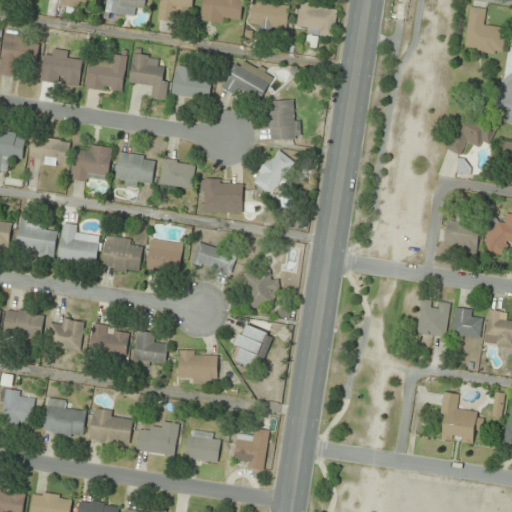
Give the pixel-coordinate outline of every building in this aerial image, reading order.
[(58,0),(84,0),(84,2),(80,2),(79,8),(58,5),(58,0)] [(105,0),(144,0),(143,8),(134,7),(133,16),(104,12),(105,0)] [(158,0),(191,0),(189,16),(180,15),(179,23),(156,20),(158,0)] [(201,0),(241,0),(238,20),(222,17),(221,23),(199,20),(201,0)] [(251,0),(267,0),(267,3),(288,6),(284,29),(270,27),(269,31),(256,29),(257,25),(247,23),(251,0)] [(305,33),(331,37),(336,10),(312,6),(313,4),(298,2),(294,26),(306,28),(305,33)] [(487,10),(469,7),(463,50),(500,55),(504,26),(485,24),(487,10)] [(0,74),(0,53),(3,33),(22,36),(21,42),(35,44),(32,63),(15,60),(13,76),(0,74)] [(132,53),(133,53),(134,48),(140,49),(139,54),(148,56),(147,58),(158,59),(157,66),(163,67),(161,81),(167,82),(164,101),(149,98),(151,86),(127,83),(132,53)] [(66,58),(81,60),(78,78),(57,75),(56,83),(38,80),(42,54),(50,56),(51,49),(67,51),(66,58)] [(97,58),(111,61),(112,54),(126,56),(120,92),(109,90),(109,87),(103,86),(102,91),(84,88),(87,64),(96,65),(97,58)] [(239,66),(234,63),(223,81),(224,82),(221,87),(233,94),(236,88),(258,101),(272,77),(263,72),(265,69),(258,65),(256,69),(242,60),(239,66)] [(176,65),(198,69),(197,75),(211,77),(207,100),(170,94),(173,72),(175,72),(176,65)] [(294,139),(294,136),(300,136),(299,121),(293,121),(292,100),(268,101),(269,114),(266,114),(267,128),(269,128),(270,140),(294,139)] [(444,149),(458,156),(465,142),(483,152),(495,128),(464,112),(444,149)] [(21,160),(24,137),(15,136),(15,133),(0,130),(0,170),(6,171),(8,158),(21,160)] [(55,161),(57,161),(56,163),(66,165),(69,143),(59,142),(59,140),(30,136),(27,157),(43,159),(43,165),(54,167),(55,161)] [(511,142),(498,140),(495,161),(511,163),(511,142)] [(90,145),(111,148),(107,177),(86,174),(85,182),(71,180),(75,150),(89,152),(90,145)] [(270,160),(277,150),(293,163),(282,178),(286,181),(279,190),(278,189),(275,194),(271,191),(269,195),(252,183),(259,174),(257,172),(268,158),(270,160)] [(142,159),(154,161),(150,184),(136,182),(135,188),(123,186),(124,180),(114,178),(118,152),(143,156),(142,159)] [(176,161),(176,163),(194,166),(190,189),(158,183),(162,158),(176,161)] [(219,179),(218,184),(242,185),(241,214),(202,212),(202,202),(201,202),(202,178),(219,179)] [(484,253),(504,256),(506,242),(511,243),(511,211),(503,210),(501,223),(489,221),(484,253)] [(56,232),(44,230),(44,226),(32,224),(33,215),(20,213),(15,245),(19,246),(21,250),(25,251),(29,247),(34,248),(34,250),(38,250),(37,256),(52,259),(56,232)] [(478,225),(446,220),(442,242),(453,243),(452,250),(473,254),(478,225)] [(0,221),(10,223),(6,252),(0,250),(0,221)] [(62,223),(76,225),(75,232),(98,236),(97,242),(98,242),(98,243),(100,243),(99,251),(97,251),(94,266),(56,260),(62,223)] [(107,236),(130,239),(129,245),(142,247),(138,271),(126,269),(125,273),(111,271),(112,267),(100,266),(104,241),(107,241),(107,236)] [(149,239),(182,244),(177,273),(144,267),(149,239)] [(200,266),(200,264),(229,273),(235,255),(224,251),(226,246),(217,243),(215,248),(197,242),(190,263),(200,266)] [(268,270),(270,280),(277,279),(278,290),(273,291),(274,298),(273,298),(274,305),(243,309),(241,297),(245,296),(242,274),(268,270)] [(449,303),(438,301),(437,309),(429,307),(431,299),(421,298),(415,335),(443,339),(449,303)] [(449,335),(478,339),(481,320),(471,318),(472,311),(454,308),(449,335)] [(5,310),(16,312),(17,309),(31,311),(30,313),(43,315),(40,336),(28,334),(27,339),(1,335),(5,310)] [(511,347),(511,339),(511,322),(505,322),(506,313),(487,310),(482,343),(511,347)] [(83,323),(78,351),(44,346),(48,323),(61,325),(62,319),(70,320),(70,321),(83,323)] [(128,333),(124,355),(88,350),(92,324),(106,326),(105,333),(109,334),(109,330),(128,333)] [(245,324),(266,333),(265,335),(272,338),(259,369),(252,366),(251,369),(229,360),(235,347),(232,346),(233,343),(231,343),(234,335),(236,336),(237,333),(241,334),(245,324)] [(152,342),(167,344),(163,364),(148,361),(148,365),(130,362),(135,330),(154,333),(152,342)] [(178,350),(193,351),(193,355),(216,356),(216,379),(210,379),(210,384),(191,383),(191,378),(177,377),(178,350)] [(0,388),(19,391),(18,396),(34,399),(30,423),(17,421),(16,430),(0,427),(0,414),(2,402),(0,401),(0,388)] [(470,444),(475,410),(455,407),(457,393),(442,390),(435,438),(470,444)] [(506,394),(496,392),(491,416),(501,418),(506,394)] [(46,398),(64,401),(63,408),(85,412),(81,436),(70,434),(70,437),(52,434),(53,431),(41,430),(46,398)] [(94,408),(111,411),(110,417),(131,420),(128,444),(113,442),(113,445),(98,443),(99,440),(88,438),(91,414),(93,414),(94,408)] [(137,429),(142,430),(142,429),(149,430),(149,426),(160,427),(161,421),(177,424),(172,456),(134,450),(137,429)] [(236,433),(252,436),(253,428),(268,431),(262,470),(246,467),(248,458),(232,456),(236,433)] [(190,430),(211,433),(210,439),(219,440),(216,462),(183,457),(187,435),(190,435),(190,430)] [(0,511),(0,492),(10,494),(11,492),(24,494),(20,511),(0,511)] [(68,511),(70,500),(57,498),(58,495),(41,492),(41,496),(31,494),(28,511),(68,511)] [(103,504),(118,507),(117,511),(75,511),(77,501),(89,503),(89,500),(104,503),(103,504)]
